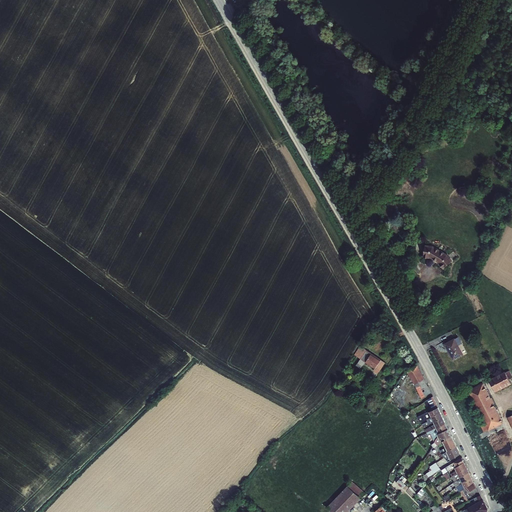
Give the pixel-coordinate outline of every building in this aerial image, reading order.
[(423,255),(422,257),(430,258),(439,263),(443,269),(444,268),(444,267),(453,260),(448,254),(433,246),(425,244),(423,256),(423,255)] [(444,344),(453,360),(463,354),(458,345),(455,338),(444,344)] [(361,359),(366,350),(360,346),(355,354),(361,359)] [(365,362),(371,353),(366,350),(361,359),(365,362)] [(365,362),(375,368),(381,360),(381,359),(371,353),(365,362)] [(361,368),(365,361),(359,359),(356,366),(361,368)] [(373,370),(377,374),(379,371),(385,362),(381,360),(375,368),(373,370)] [(414,385),(421,398),(431,392),(425,378),(417,364),(406,371),(414,385)] [(489,379),(495,392),(511,384),(509,379),(506,372),(505,371),(489,379)] [(488,430),(488,431),(503,423),(494,403),(492,397),(491,398),(483,382),(468,390),(484,423),(488,430)] [(433,396),(424,401),(428,407),(431,406),(433,410),(438,407),(433,396)] [(440,412),(438,407),(433,410),(429,411),(429,412),(431,417),(440,412)] [(431,417),(429,412),(428,412),(421,415),(417,417),(420,422),(425,420),(431,417)] [(440,412),(431,417),(434,422),(443,417),(440,412)] [(423,427),(434,422),(431,417),(425,420),(426,422),(422,424),(423,427)] [(443,417),(434,422),(435,424),(437,428),(445,423),(443,417)] [(445,423),(437,428),(439,433),(448,428),(445,423)] [(426,432),(437,428),(435,424),(429,427),(425,429),(426,432)] [(439,433),(437,428),(426,432),(426,433),(428,435),(430,434),(434,442),(435,442),(436,439),(439,436),(438,434),(439,433)] [(439,433),(438,434),(439,436),(440,440),(445,438),(446,439),(452,436),(448,428),(439,433)] [(434,448),(440,440),(439,436),(436,439),(435,442),(434,442),(431,444),(434,448)] [(452,436),(446,439),(443,441),(446,448),(447,450),(457,446),(452,436)] [(461,453),(457,446),(447,450),(446,451),(451,460),(461,453)] [(447,450),(446,448),(440,451),(441,454),(447,461),(451,460),(446,451),(447,450)] [(462,457),(454,462),(456,467),(464,461),(462,457)] [(456,467),(455,467),(456,470),(458,473),(467,467),(464,461),(456,467)] [(426,478),(440,469),(436,462),(429,466),(431,470),(426,473),(426,474),(424,475),(426,478)] [(469,472),(467,467),(458,473),(460,478),(469,472)] [(469,472),(460,478),(463,483),(471,476),(469,472)] [(453,483),(460,478),(458,473),(454,475),(455,478),(451,480),(452,483),(453,483)] [(471,476),(463,483),(465,488),(466,487),(474,482),(471,476)] [(459,485),(463,483),(460,478),(453,483),(454,484),(456,487),(459,485)] [(399,479),(396,482),(403,489),(406,485),(399,479)] [(347,511),(366,493),(352,481),(347,486),(326,507),(331,511),(347,511)] [(466,487),(465,488),(462,490),(465,495),(470,492),(477,487),(474,482),(466,487)] [(465,488),(463,483),(459,485),(460,488),(455,492),(457,494),(460,491),(462,490),(465,488)] [(416,495),(420,499),(427,491),(423,486),(416,495)] [(465,495),(462,490),(460,491),(467,502),(469,501),(465,495)] [(474,504),(483,499),(481,495),(473,499),(474,499),(470,501),(472,505),(474,504)] [(474,504),(478,511),(486,511),(487,511),(488,509),(483,499),(474,504)] [(384,503),(374,511),(393,511),(389,508),(389,509),(384,503)]
